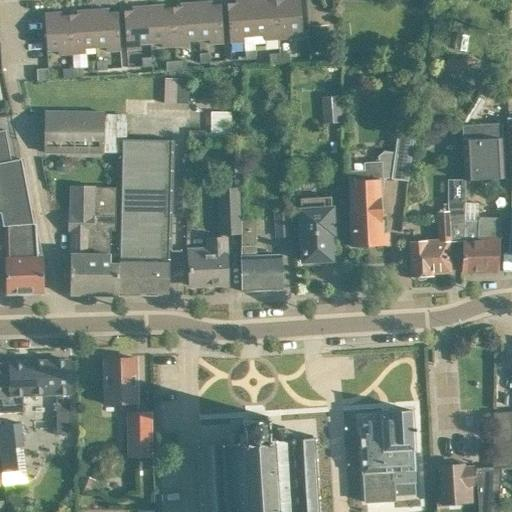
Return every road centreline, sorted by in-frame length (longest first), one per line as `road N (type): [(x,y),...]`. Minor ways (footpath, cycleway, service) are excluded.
road 1 (residential): [(53,324),(176,321),(227,332),(442,317),(511,298)]
road 2 (residential): [(21,124),(54,286),(53,324)]
